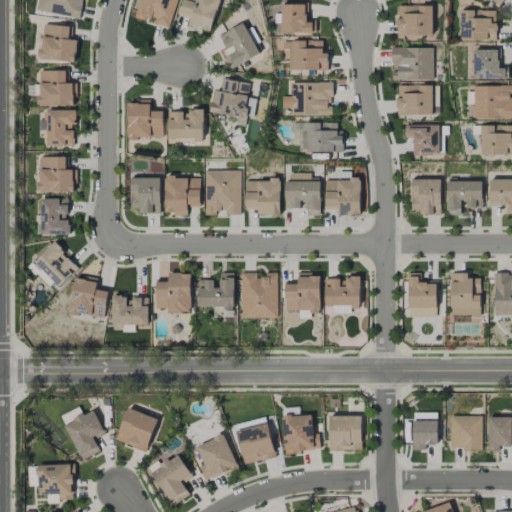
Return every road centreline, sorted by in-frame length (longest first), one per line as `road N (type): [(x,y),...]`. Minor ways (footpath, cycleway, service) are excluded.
road 1 (tertiary): [(511,373),(0,372)]
road 2 (residential): [(106,245),(511,246)]
road 3 (residential): [(358,14),(366,109),(384,183),(385,373)]
road 4 (residential): [(511,481),(314,482),(219,511)]
road 5 (residential): [(114,0),(107,29),(106,245)]
road 6 (tertiary): [(385,373),(388,511)]
